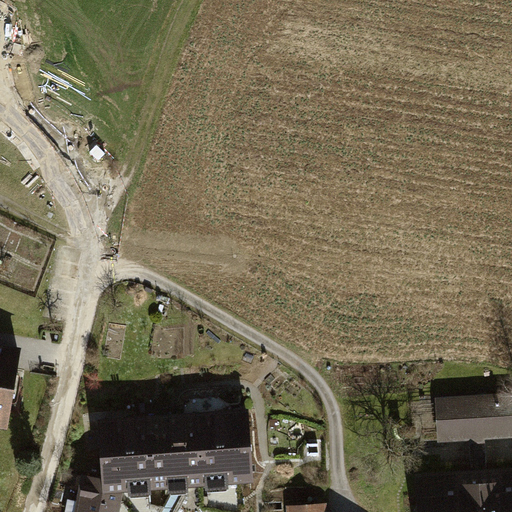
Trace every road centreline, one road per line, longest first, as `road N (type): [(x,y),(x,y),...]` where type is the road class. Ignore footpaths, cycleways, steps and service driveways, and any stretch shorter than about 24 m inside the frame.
road 1 (track): [(90,196),(118,194),(191,0)]
road 2 (track): [(90,196),(42,121),(0,91)]
